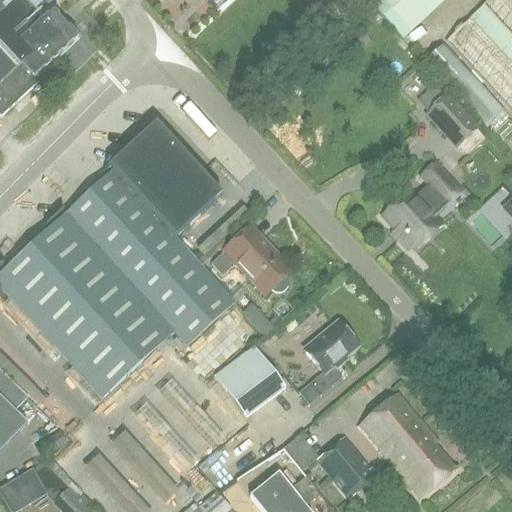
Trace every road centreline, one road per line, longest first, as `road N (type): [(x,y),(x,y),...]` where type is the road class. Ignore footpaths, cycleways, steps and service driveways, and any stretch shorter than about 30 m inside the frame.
road 1 (unclassified): [(511,422),(156,38)]
road 2 (unclassified): [(0,198),(156,38)]
